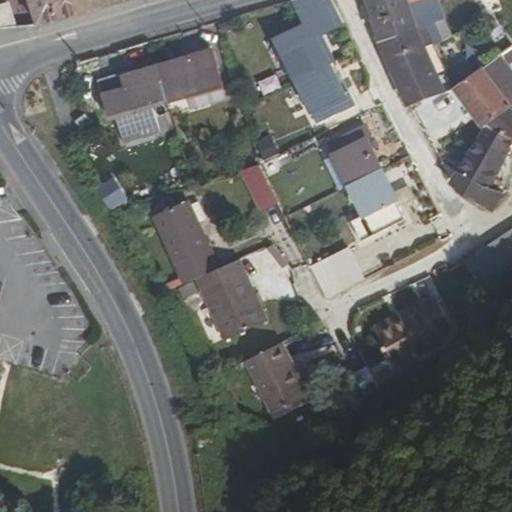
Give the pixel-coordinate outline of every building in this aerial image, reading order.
[(0,4),(0,30),(8,28),(22,26),(14,0),(0,4)] [(33,0),(41,25),(126,0),(33,0)] [(292,0),(291,0),(302,27),(320,21),(326,33),(326,34),(347,24),(335,0),(292,0)] [(375,0),(392,53),(418,105),(453,90),(447,81),(436,62),(430,47),(421,21),(416,3),(417,1),(416,0),(375,0)] [(437,43),(455,36),(442,0),(434,0),(423,4),(437,43)] [(320,21),(302,27),(308,41),(290,51),(304,78),(334,63),(320,37),(326,34),(326,33),(320,21)] [(302,27),(282,35),(290,51),(308,41),(302,27)] [(214,72),(197,77),(200,85),(204,98),(231,91),(218,40),(204,43),(214,72)] [(140,101),(170,93),(200,85),(197,77),(214,72),(204,43),(188,47),(189,53),(131,70),(100,79),(106,102),(137,93),(140,101)] [(465,86),(464,86),(480,107),(482,109),(486,115),(495,127),(463,168),(458,178),(457,179),(460,183),(467,187),(477,195),(500,209),(500,210),(511,190),(506,188),(510,177),(503,173),(511,156),(511,84),(495,61),(465,86)] [(334,63),(304,78),(320,109),(339,100),(344,110),(361,102),(355,89),(348,92),(334,63)] [(266,93),(284,88),(280,74),(262,80),(266,93)] [(106,102),(109,110),(140,101),(137,93),(106,102)] [(320,109),(315,111),(320,121),(344,110),(339,100),(320,109)] [(150,105),(116,116),(125,144),(159,133),(150,105)] [(86,135),(98,128),(86,111),(75,119),(86,135)] [(344,153),(358,184),(374,212),(360,219),(370,241),(415,217),(374,139),(380,136),(375,125),(357,134),(362,145),(344,153)] [(357,134),(334,145),(338,156),(344,153),(362,145),(357,134)] [(244,170),(265,211),(283,203),(277,191),(263,165),(258,167),(244,170)] [(156,193),(149,195),(157,213),(191,196),(186,185),(158,193),(156,193)] [(157,213),(189,281),(201,275),(231,339),(273,320),(254,277),(244,281),(235,259),(223,265),(191,196),(157,213)] [(511,272),(511,237),(473,262),(488,287),(511,272)] [(354,249),(349,252),(365,285),(369,283),(354,249)] [(316,267),(333,301),(365,285),(349,252),(316,267)] [(235,259),(244,281),(254,277),(244,255),(235,259)] [(453,325),(439,300),(380,330),(399,368),(446,345),(439,333),(453,325)] [(288,343),(252,361),(271,400),(307,383),(299,367),(288,343)] [(278,414),(329,388),(313,361),(299,367),(307,383),(271,400),(278,414)] [(371,365),(358,373),(372,398),(385,391),(371,365)]
